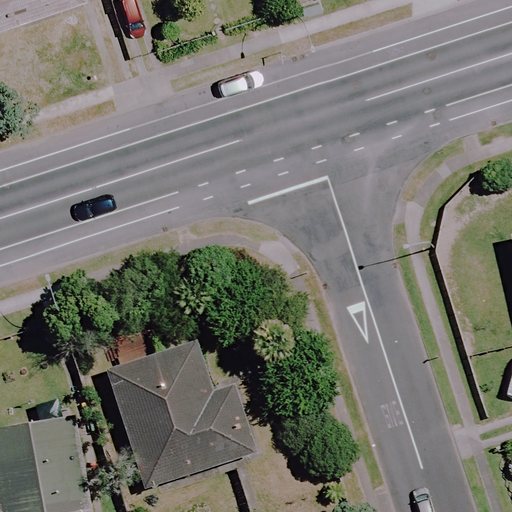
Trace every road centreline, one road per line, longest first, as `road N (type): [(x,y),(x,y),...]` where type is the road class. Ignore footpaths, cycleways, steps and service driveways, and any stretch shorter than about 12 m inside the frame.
road 1 (residential): [(435,511),(309,115)]
road 2 (tertiary): [(0,215),(309,115)]
road 3 (tertiary): [(309,115),(511,50)]
